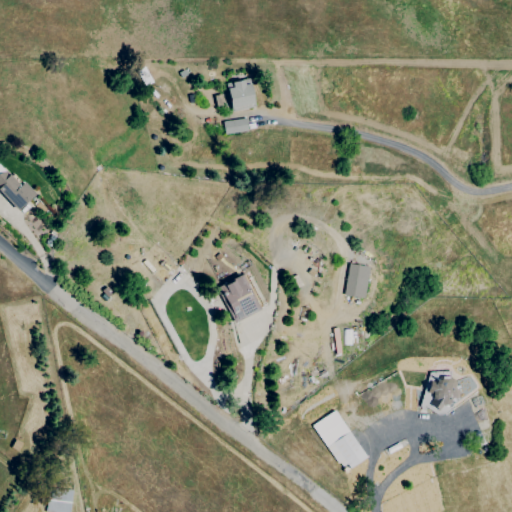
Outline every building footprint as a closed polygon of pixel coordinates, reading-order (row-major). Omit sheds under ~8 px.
[(249,109),(246,81),(224,83),(227,111),(249,109)] [(223,135),(246,131),(244,118),(221,122),(223,135)] [(35,195),(24,179),(15,185),(0,164),(0,191),(13,210),(35,195)] [(342,296),(363,298),(367,267),(345,264),(342,296)] [(431,401),(437,398),(441,407),(457,400),(447,375),(425,385),(431,401)]
